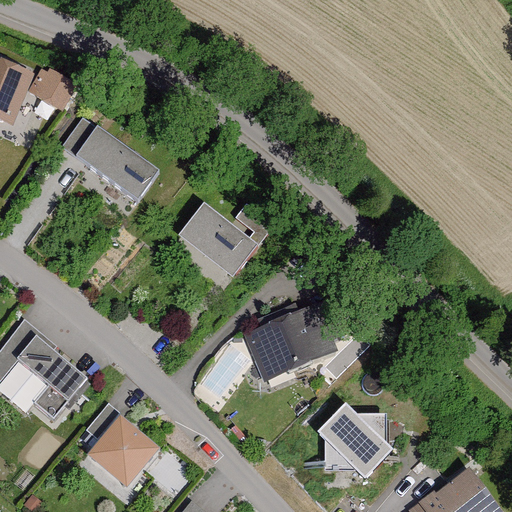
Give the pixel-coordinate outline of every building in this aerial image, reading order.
[(0,63),(0,116),(19,123),(36,77),(0,63)] [(57,71),(43,96),(69,111),(83,85),(57,71)] [(161,174),(103,132),(82,161),(140,203),(161,174)] [(261,249),(209,211),(184,246),(236,284),(261,249)] [(327,312),(254,342),(272,386),(345,355),(327,312)] [(71,409),(90,388),(40,344),(22,366),(71,409)] [(125,490),(157,455),(123,424),(91,459),(125,490)] [(387,425),(333,426),(334,473),(388,472),(387,425)] [(437,511),(496,511),(475,484),(437,511)]
